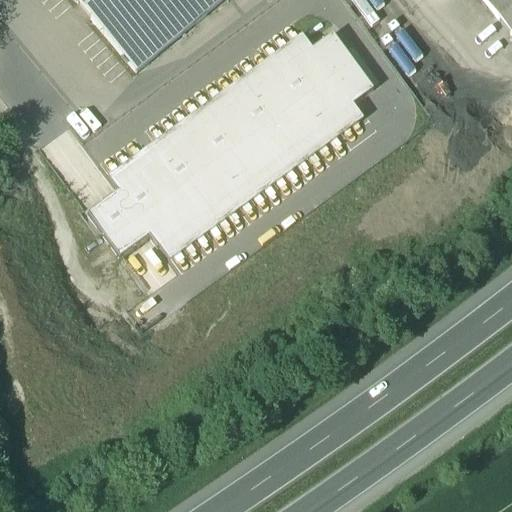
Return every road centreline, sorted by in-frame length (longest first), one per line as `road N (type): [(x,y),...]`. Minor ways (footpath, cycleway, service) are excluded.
road 1 (motorway): [(511,321),(249,511)]
road 2 (motorway): [(328,511),(511,380)]
